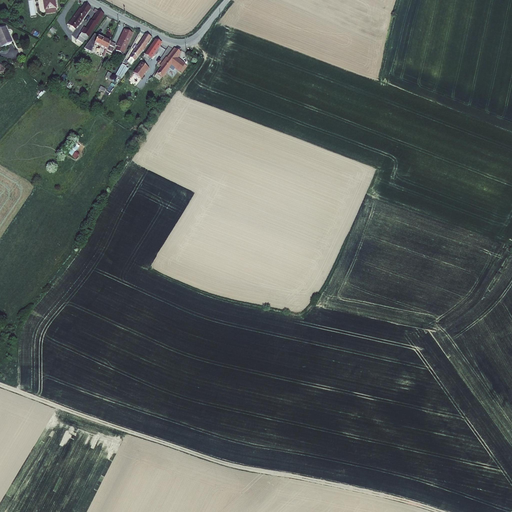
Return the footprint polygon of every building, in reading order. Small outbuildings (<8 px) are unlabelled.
[(56,0),(45,0),(47,8),(58,6),(56,0)] [(79,15),(73,22),(78,26),(92,6),(87,2),(84,6),(83,5),(80,10),(79,9),(76,13),(79,15)] [(106,13),(97,7),(96,9),(99,11),(87,27),(86,25),(82,30),(83,31),(89,35),(97,22),(99,23),(106,13)] [(7,24),(0,27),(0,34),(5,44),(15,39),(7,24)] [(126,26),(117,44),(122,47),(123,45),(124,46),(124,47),(125,48),(135,31),(126,26)] [(96,32),(92,40),(102,45),(106,37),(96,32)] [(147,32),(131,57),(135,59),(143,47),(145,48),(147,45),(145,44),(148,40),(150,41),(153,36),(147,32)] [(106,37),(102,45),(109,48),(112,42),(113,40),(111,39),(110,38),(108,37),(106,37)] [(147,52),(153,56),(154,54),(156,55),(157,52),(156,51),(164,40),(157,37),(147,52)] [(113,52),(117,44),(112,42),(109,48),(108,50),(113,52)] [(164,63),(159,70),(164,74),(172,64),(180,69),(185,63),(177,57),(183,50),(177,45),(168,57),(167,56),(162,62),(164,63)] [(143,60),(135,71),(143,76),(145,73),(144,73),(150,65),(143,60)] [(127,67),(122,64),(117,72),(123,75),(127,67)] [(80,154),(76,151),(80,146),(75,143),(68,153),(77,159),(80,154)]
